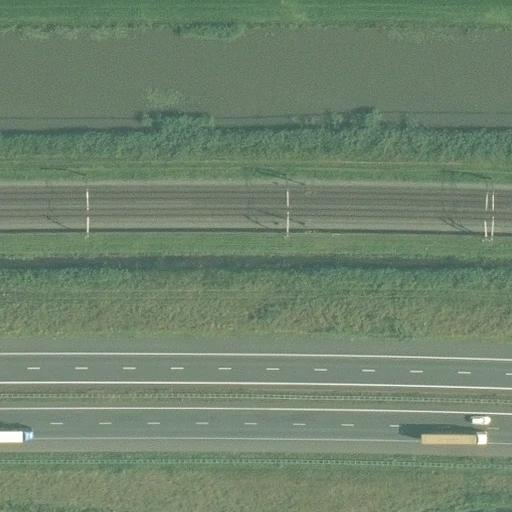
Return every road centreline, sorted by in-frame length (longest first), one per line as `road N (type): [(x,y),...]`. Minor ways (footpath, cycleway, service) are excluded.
road 1 (motorway): [(511,375),(0,371)]
road 2 (motorway): [(0,425),(511,429)]
